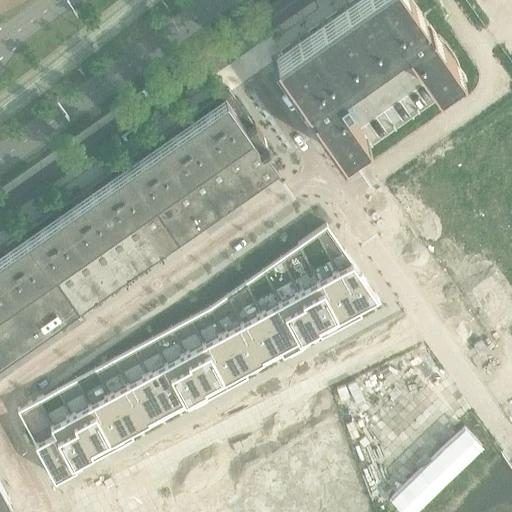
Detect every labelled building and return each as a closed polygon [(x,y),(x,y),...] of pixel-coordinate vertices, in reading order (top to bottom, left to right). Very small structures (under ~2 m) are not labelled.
[(429,24),(424,17),(425,17),(412,0),(351,0),(275,54),(274,53),(273,54),(282,68),(305,101),(307,100),(306,99),(307,98),(313,106),(312,107),(311,106),(310,108),(342,154),(343,154),(347,160),(466,77),(461,71),(462,70),(429,24)] [(42,218),(0,247),(0,503),(1,503),(4,501),(6,500),(4,498),(9,495),(8,494),(7,494),(0,480),(0,367),(62,324),(66,321),(72,317),(145,266),(152,261),(179,242),(194,232),(254,190),(262,184),(278,173),(266,154),(260,146),(267,141),(256,135),(254,122),(253,122),(228,88),(42,218)] [(328,226),(326,223),(297,243),(208,306),(53,389),(43,394),(30,401),(44,428),(50,425),(57,421),(56,418),(69,411),(88,401),(107,391),(126,380),(145,370),(164,360),(183,350),(202,339),(221,329),(240,319),(259,309),(278,298),(297,288),(316,278),(335,268),(341,265),(338,261),(347,256),(348,255),(333,234),(328,226)] [(341,265),(335,268),(345,286),(359,311),(379,300),(380,300),(366,280),(367,279),(361,270),(359,271),(351,259),(348,255),(347,256),(338,261),(341,265)] [(335,268),(316,278),(326,296),(340,322),(359,311),(345,286),(335,268)] [(316,278),(297,288),(307,306),(321,332),(340,322),(326,296),(316,278)] [(297,288),(278,298),(288,317),(302,342),(321,332),(307,306),(297,288)] [(278,298),(259,309),(269,327),(283,352),(302,342),(288,317),(278,298)] [(259,309),(240,319),(250,337),(264,362),(283,352),(269,327),(259,309)] [(240,319),(221,329),(231,347),(245,373),(264,362),(250,337),(240,319)] [(221,329),(202,339),(212,358),(226,383),(231,380),(232,381),(241,376),(241,375),(245,373),(231,347),(221,329)] [(202,339),(183,350),(193,368),(207,393),(226,383),(212,358),(202,339)] [(183,350),(164,360),(174,378),(188,403),(207,393),(193,368),(183,350)] [(164,360),(145,370),(155,388),(169,414),(188,403),(174,378),(164,360)] [(145,370),(126,380),(136,399),(150,424),(169,414),(155,388),(145,370)] [(126,380),(107,391),(117,409),(131,434),(150,424),(136,399),(126,380)] [(107,391),(88,401),(98,419),(112,444),(131,434),(117,409),(107,391)] [(21,406),(17,409),(31,435),(44,428),(30,401),(21,406)] [(88,401),(69,411),(79,429),(93,455),(112,444),(98,419),(88,401)] [(57,421),(50,425),(53,430),(54,429),(74,465),(93,455),(79,429),(69,411),(56,418),(57,421)] [(53,430),(34,440),(44,458),(42,459),(47,469),(49,468),(53,476),(74,465),(54,429),(53,430)]
